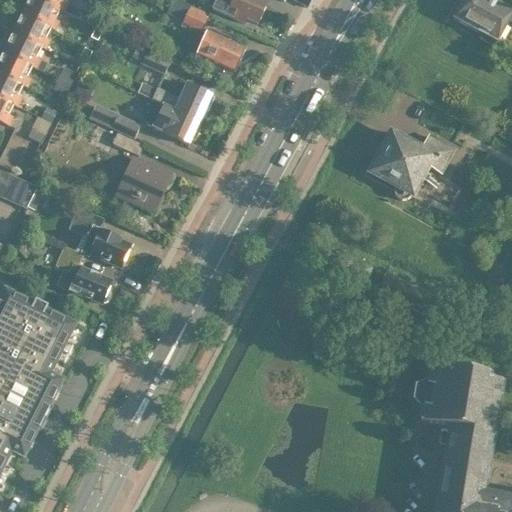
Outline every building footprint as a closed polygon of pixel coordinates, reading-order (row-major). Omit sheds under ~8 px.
[(40,0),(26,0),(20,13),(49,27),(54,30),(58,22),(53,19),(58,8),(40,0)] [(40,0),(58,8),(63,11),(67,3),(67,2),(62,0),(40,0)] [(256,24),(265,3),(258,0),(230,0),(229,2),(225,0),(214,0),(211,9),(242,23),(244,18),(256,24)] [(475,36),(488,43),(491,37),(496,40),(508,18),(511,20),(511,8),(511,9),(495,0),(459,0),(451,16),(478,30),(475,36)] [(63,11),(71,15),(74,7),(67,3),(63,11)] [(187,8),(180,22),(199,31),(206,17),(187,8)] [(20,13),(11,32),(39,46),(45,48),(49,40),(44,38),(49,27),(20,13)] [(96,38),(101,29),(94,26),(90,35),(96,38)] [(209,27),(204,39),(196,53),(204,57),(231,70),(241,49),(227,42),(229,37),(209,27)] [(45,62),(39,59),(34,56),(39,46),(11,32),(2,51),(30,65),(41,70),(45,62)] [(69,50),(62,46),(58,55),(82,66),(85,60),(91,50),(83,46),(81,51),(71,46),(69,50)] [(137,46),(132,55),(143,60),(147,51),(137,46)] [(2,51),(0,54),(0,72),(22,83),(26,86),(30,78),(25,76),(30,65),(2,51)] [(142,62),(164,73),(170,62),(147,51),(143,60),(142,62)] [(61,67),(56,77),(68,83),(69,84),(74,73),(61,67)] [(0,72),(0,96),(12,102),(17,105),(21,97),(16,95),(22,83),(0,72)] [(56,77),(51,87),(63,93),(68,83),(56,77)] [(72,93),(85,99),(91,88),(78,81),(72,93)] [(138,89),(152,96),(157,88),(142,81),(138,89)] [(152,96),(199,119),(211,94),(187,83),(180,98),(157,87),(157,88),(152,96)] [(12,102),(0,96),(0,121),(8,124),(12,116),(7,114),(12,102)] [(199,119),(152,96),(146,110),(149,112),(145,119),(146,123),(164,131),(163,132),(187,144),(190,138),(193,139),(199,127),(196,126),(199,119)] [(45,104),(40,115),(50,120),(55,109),(45,104)] [(111,126),(135,137),(140,125),(117,115),(111,126)] [(31,127),(27,136),(38,141),(42,132),(31,127)] [(393,192),(398,197),(404,198),(409,194),(411,192),(412,192),(426,164),(439,171),(451,147),(426,135),(421,145),(412,140),(412,142),(390,130),(369,169),(394,183),(393,185),(393,192)] [(139,154),(143,144),(116,132),(111,142),(139,154)] [(117,193),(154,210),(170,173),(133,157),(117,193)] [(12,175),(1,170),(0,172),(0,196),(2,197),(12,175)] [(14,202),(24,180),(12,175),(2,197),(14,202)] [(26,208),(36,185),(24,180),(14,202),(26,208)] [(76,251),(83,254),(88,256),(90,253),(121,266),(131,243),(100,230),(103,223),(104,219),(83,210),(78,208),(72,220),(69,228),(74,230),(83,234),(76,251)] [(57,284),(68,288),(102,302),(111,280),(77,266),(83,254),(76,251),(63,245),(62,247),(47,239),(40,254),(57,261),(54,267),(63,271),(57,284)] [(329,272),(360,285),(367,269),(336,255),(329,272)] [(384,274),(382,280),(376,293),(421,314),(430,295),(384,274)] [(0,486),(10,467),(2,464),(9,450),(22,456),(36,428),(37,428),(47,409),(46,408),(60,380),(47,373),(54,359),(62,363),(72,344),(64,340),(72,324),(44,310),(46,306),(33,300),(32,304),(3,289),(0,295),(0,486)] [(420,411),(418,425),(445,430),(432,511),(511,511),(511,494),(483,490),(498,386),(485,384),(486,378),(452,372),(452,377),(426,373),(424,389),(413,391),(411,407),(420,411)]
